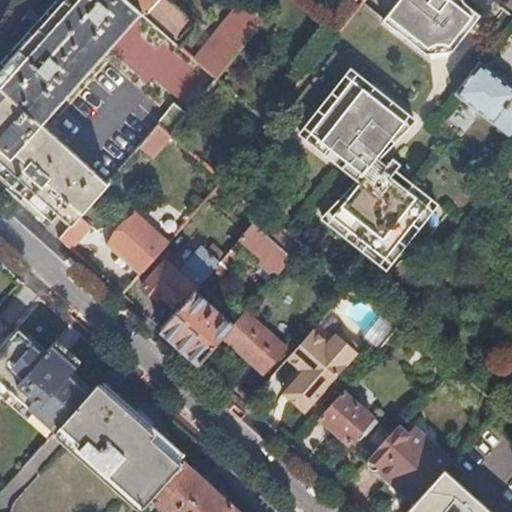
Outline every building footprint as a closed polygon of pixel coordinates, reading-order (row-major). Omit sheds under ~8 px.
[(140,12),(126,0),(63,0),(0,70),(0,89),(1,91),(0,92),(0,172),(52,219),(59,212),(73,224),(81,216),(109,184),(41,122),(140,12)] [(166,0),(126,0),(140,12),(175,43),(192,23),(166,0)] [(241,0),(194,59),(217,79),(264,19),(252,9),(241,0)] [(400,0),(384,20),(409,40),(413,35),(428,47),(449,45),(461,30),(466,33),(480,16),(459,0),(400,0)] [(150,26),(121,49),(168,108),(197,84),(150,26)] [(511,131),(511,86),(478,61),(454,93),(508,136),(511,131)] [(390,108),(353,79),(312,132),(352,164),(346,170),(360,182),(334,216),(387,258),(433,199),(412,183),(408,188),(392,175),(402,162),(394,157),(392,159),(382,150),(411,114),(396,102),(390,108)] [(172,136),(188,115),(174,104),(158,123),(160,125),(172,136)] [(257,134),(268,122),(263,117),(257,117),(251,125),(252,130),(257,134)] [(160,125),(139,149),(151,159),(172,136),(160,125)] [(108,245),(141,275),(169,243),(135,213),(108,245)] [(73,224),(60,240),(72,250),(92,226),(81,216),(73,224)] [(292,258),(255,225),(232,250),(240,257),(244,252),(273,277),(292,258)] [(162,295),(179,310),(196,291),(205,281),(221,263),(204,249),(181,276),(165,262),(144,287),(158,300),(162,295)] [(234,263),(226,257),(221,263),(205,281),(212,288),(234,263)] [(0,312),(12,299),(0,288),(0,312)] [(179,310),(162,330),(178,344),(199,363),(221,337),(233,324),(196,291),(179,310)] [(396,326),(355,293),(336,315),(374,350),(396,326)] [(285,347),(244,311),(233,324),(221,337),(262,373),(285,347)] [(313,328),(287,358),(301,370),(291,383),(298,390),(290,398),(305,411),(358,352),(356,350),(357,345),(345,334),(338,334),(336,332),(327,341),(313,328)] [(58,430),(75,412),(90,394),(71,377),(78,368),(54,346),(44,356),(17,332),(0,351),(0,381),(56,432),(58,430)] [(54,346),(78,368),(82,363),(58,341),(54,346)] [(298,390),(291,383),(283,392),(290,398),(298,390)] [(139,421),(99,385),(90,394),(75,412),(116,448),(139,421)] [(373,416),(344,389),(320,417),(349,443),(373,416)] [(185,462),(139,421),(116,448),(75,412),(58,430),(145,508),(152,500),(185,462)] [(410,436),(400,426),(370,461),(370,468),(374,472),(380,471),(416,504),(445,470),(452,463),(415,430),(410,436)] [(241,511),(185,462),(152,500),(166,511),(241,511)] [(491,511),(445,470),(416,504),(409,511),(491,511)]
